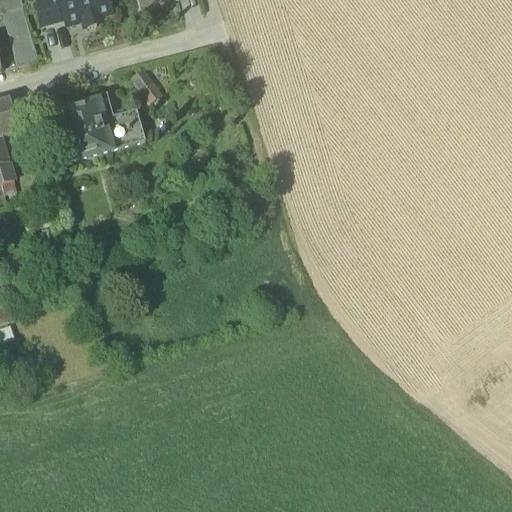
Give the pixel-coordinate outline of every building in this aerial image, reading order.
[(0,0),(0,17),(2,17),(21,12),(18,0),(0,0)] [(32,0),(40,30),(64,24),(57,0),(32,0)] [(84,29),(88,32),(96,30),(99,25),(98,22),(99,21),(106,19),(109,14),(105,0),(57,0),(64,24),(64,26),(70,29),(75,27),(78,22),(85,26),(83,28),(84,29)] [(137,0),(141,13),(179,3),(178,0),(137,0)] [(21,12),(2,17),(17,71),(37,66),(21,12)] [(130,83),(148,109),(160,100),(142,75),(130,83)] [(53,119),(67,168),(144,147),(135,116),(112,122),(106,99),(94,103),(95,108),(53,119)] [(0,108),(0,142),(1,142),(17,138),(8,106),(0,108)] [(0,169),(0,189),(13,186),(8,168),(0,169)] [(53,234),(41,235),(43,251),(54,250),(53,234)]
